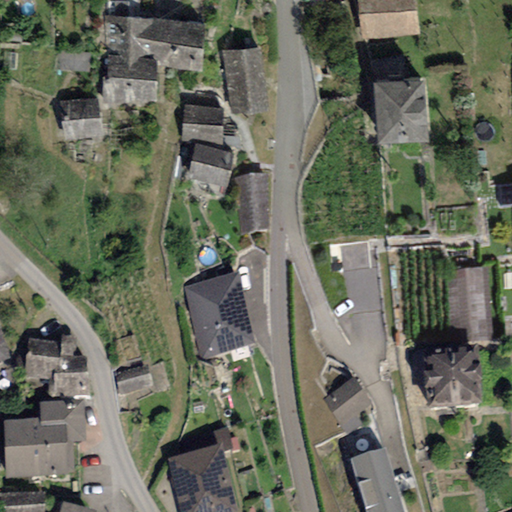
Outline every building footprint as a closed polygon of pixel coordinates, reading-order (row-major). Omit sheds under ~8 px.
[(416,0),(355,0),(360,37),(420,29),(416,0)] [(203,15),(107,13),(105,102),(157,103),(157,65),(202,65),(203,15)] [(260,46),(222,52),(231,113),(269,107),(260,46)] [(422,74),(373,80),(380,140),(429,135),(422,74)] [(97,96),(60,101),(65,140),(103,134),(97,96)] [(222,106),(185,103),(183,137),(219,140),(222,106)] [(232,150),(195,143),(189,177),(225,184),(232,150)] [(268,176),(236,179),(241,233),(273,230),(268,176)] [(486,269),(443,273),(449,342),(493,338),(486,269)] [(239,275),(185,288),(202,358),(256,345),(239,275)] [(1,330),(0,330),(0,366),(8,365),(1,330)] [(60,347),(28,344),(25,373),(57,376),(60,347)] [(475,359),(422,366),(429,416),(482,409),(475,359)] [(86,361),(60,361),(61,398),(87,397),(86,361)] [(148,367),(114,375),(119,395),(153,387),(148,367)] [(353,380),(324,399),(342,427),(372,408),(353,380)] [(40,425),(4,427),(6,481),(74,478),(73,448),(86,448),(84,405),(40,406),(40,425)] [(237,511),(221,448),(169,460),(181,511),(237,511)] [(404,511),(385,454),(349,465),(364,511),(404,511)] [(43,511),(44,496),(0,496),(0,511),(43,511)]
